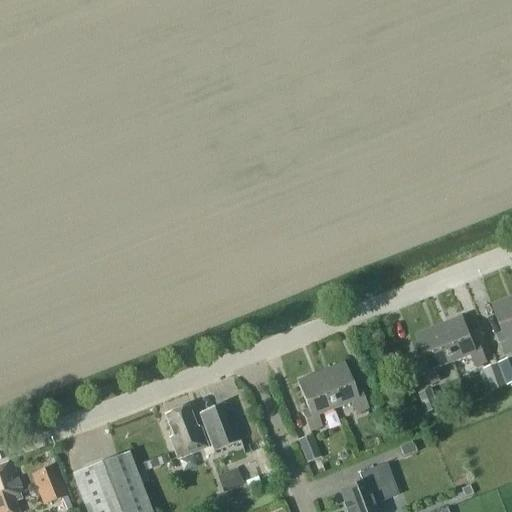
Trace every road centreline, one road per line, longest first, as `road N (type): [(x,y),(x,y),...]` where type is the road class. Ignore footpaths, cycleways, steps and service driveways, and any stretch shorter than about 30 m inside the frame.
road 1 (unclassified): [(511,251),(246,355)]
road 2 (unclassified): [(246,355),(0,450)]
road 3 (residential): [(305,511),(246,355)]
